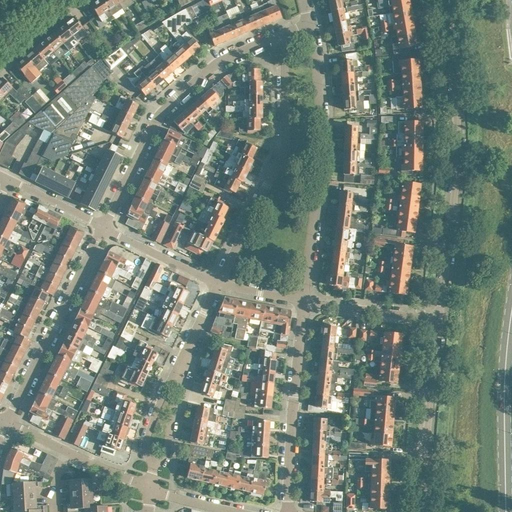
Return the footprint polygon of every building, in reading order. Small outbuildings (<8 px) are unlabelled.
[(101,0),(98,0),(90,5),(98,17),(94,19),(100,28),(104,25),(102,23),(112,16),(101,0)] [(116,0),(101,0),(112,16),(122,9),(118,3),(116,0)] [(116,0),(118,3),(122,9),(123,10),(134,3),(131,0),(116,0)] [(205,0),(187,9),(186,10),(191,20),(193,23),(192,20),(213,10),(211,5),(207,0),(205,0)] [(281,18),(273,0),(272,0),(267,2),(267,3),(263,5),(270,23),(281,18)] [(327,0),(330,11),(357,5),(356,1),(348,3),(347,0),(327,0)] [(376,0),(378,9),(389,7),(391,6),(393,14),(410,11),(408,0),(397,0),(376,0)] [(259,27),(270,23),(263,5),(252,10),(252,11),(259,27)] [(330,11),(333,23),(345,21),(343,13),(358,10),(357,5),(330,11)] [(177,42),(190,56),(200,48),(191,38),(187,33),(181,37),(176,31),(185,23),(187,27),(193,23),(191,20),(186,10),(162,24),(164,26),(178,42),(177,42)] [(259,27),(252,11),(245,14),(247,18),(242,20),(247,32),(259,27)] [(391,26),(412,22),(410,11),(393,14),(394,20),(379,23),(380,28),(387,26),(391,26)] [(237,37),(247,32),(242,20),(239,13),(232,16),(230,22),(232,25),(237,37)] [(88,35),(74,17),(64,25),(78,43),(88,35)] [(335,34),(351,31),(356,30),(355,28),(355,26),(350,28),(349,26),(346,27),(345,21),(333,23),(335,34)] [(397,37),(414,34),(412,22),(391,26),(392,30),(395,30),(397,37)] [(162,24),(152,30),(154,33),(164,26),(162,24)] [(214,46),(225,42),(220,29),(218,24),(213,26),(215,32),(209,34),(214,46)] [(64,25),(54,33),(69,52),(70,53),(80,45),(78,43),(64,25)] [(220,29),(225,42),(237,37),(232,25),(220,29)] [(363,41),(369,39),(367,29),(356,31),(357,35),(362,34),(363,41)] [(152,30),(141,36),(143,39),(144,39),(147,44),(157,36),(154,33),(152,30)] [(351,31),(335,34),(338,47),(340,46),(341,52),(354,50),(353,44),(350,44),(348,37),(352,36),(351,31)] [(54,33),(44,41),(55,54),(59,50),(64,56),(69,52),(54,33)] [(397,37),(390,38),(391,52),(393,51),(393,55),(410,53),(409,47),(416,46),(415,40),(416,40),(415,35),(414,35),(414,34),(397,37)] [(107,36),(102,40),(112,52),(116,49),(107,36)] [(143,39),(141,36),(130,43),(134,47),(143,39)] [(107,55),(112,52),(102,40),(98,43),(107,55)] [(50,58),(55,54),(44,41),(34,49),(48,65),(52,61),(50,58)] [(181,64),(190,56),(177,42),(169,50),(181,64)] [(158,56),(160,58),(172,72),(181,64),(169,50),(165,46),(160,50),(162,52),(158,56)] [(111,71),(127,57),(119,47),(116,49),(112,52),(107,55),(102,59),(95,65),(92,67),(103,82),(106,79),(110,83),(114,80),(110,76),(113,73),(111,71)] [(34,49),(25,57),(39,73),(48,65),(34,49)] [(341,73),(372,71),(371,67),(360,67),(357,67),(356,53),(345,55),(346,61),(340,61),(341,73)] [(419,73),(418,60),(411,61),(410,55),(392,57),(393,74),(401,74),(419,73)] [(163,80),(172,72),(160,58),(158,56),(149,64),(163,80)] [(25,57),(15,66),(31,83),(40,75),(39,73),(25,57)] [(84,71),(85,72),(92,67),(95,65),(91,60),(86,64),(85,63),(81,67),(84,71)] [(143,67),(139,70),(154,88),(163,80),(149,64),(149,63),(144,68),(143,67)] [(78,109),(82,105),(92,96),(100,88),(103,82),(92,67),(85,72),(86,73),(63,92),(78,109)] [(76,79),(84,71),(81,67),(72,74),(76,79)] [(242,82),(259,82),(259,70),(256,69),(256,67),(247,67),(247,76),(242,76),(242,82)] [(145,96),(154,88),(139,70),(134,75),(137,79),(131,84),(135,88),(136,87),(141,92),(145,96)] [(372,71),(341,73),(342,86),(357,84),(356,79),(362,78),(361,77),(372,76),(372,83),(373,83),(375,83),(374,72),(374,71),(372,71)] [(419,84),(419,73),(401,74),(402,80),(399,81),(399,82),(399,86),(419,84)] [(66,87),(76,79),(72,74),(63,82),(66,87)] [(232,84),(225,76),(221,80),(227,87),(232,84)] [(24,100),(2,78),(0,80),(0,93),(5,99),(8,95),(19,105),(24,100)] [(219,81),(210,89),(209,91),(206,93),(201,97),(212,110),(222,102),(218,98),(222,96),(222,90),(225,88),(219,81)] [(66,87),(63,82),(53,90),(57,95),(66,87)] [(245,87),(245,94),(261,94),(261,82),(259,82),(242,82),(235,82),(233,82),(233,86),(239,86),(239,87),(245,87)] [(357,84),(342,86),(342,97),(358,96),(357,84)] [(401,98),(403,97),(420,96),(419,84),(399,86),(400,92),(401,92),(401,98)] [(28,123),(18,131),(25,136),(26,134),(29,136),(34,126),(43,130),(38,139),(47,144),(51,135),(52,134),(78,109),(63,92),(28,123)] [(31,97),(41,108),(46,104),(36,92),(31,97)] [(233,107),(261,107),(261,94),(245,94),(245,100),(239,100),(239,101),(228,101),(228,107),(233,107)] [(24,103),(34,115),(41,108),(31,97),(31,96),(25,102),(24,103)] [(82,105),(90,109),(95,97),(92,96),(82,105)] [(121,97),(116,108),(133,116),(138,105),(133,103),(136,99),(129,96),(127,100),(121,97)] [(363,101),(359,101),(358,96),(342,97),(343,110),(355,109),(355,111),(363,110),(363,101)] [(421,108),(420,96),(403,97),(401,98),(395,98),(396,110),(414,109),(421,108)] [(216,114),(212,110),(201,97),(192,106),(200,115),(205,111),(211,118),(213,117),(217,122),(220,119),(216,114)] [(52,134),(51,135),(62,139),(72,145),(72,144),(88,113),(88,112),(90,109),(82,105),(78,109),(52,134)] [(187,109),(183,114),(194,127),(197,130),(202,126),(196,119),(200,115),(192,106),(191,106),(187,109)] [(242,112),(242,119),(248,118),(248,119),(259,119),(261,119),(261,107),(233,107),(233,110),(239,110),(239,112),(242,112)] [(115,108),(109,118),(115,121),(116,121),(127,127),(133,116),(116,108),(115,108)] [(125,132),(127,127),(116,121),(115,121),(109,118),(90,109),(88,112),(88,113),(106,121),(102,129),(122,138),(122,137),(125,137),(127,134),(125,132)] [(219,111),(216,114),(220,119),(224,116),(219,111)] [(9,120),(12,123),(19,129),(27,121),(18,112),(9,120)] [(184,135),(189,130),(189,131),(194,127),(183,114),(171,123),(169,128),(184,135)] [(259,131),(259,119),(248,119),(248,118),(242,119),(242,123),(239,123),(239,132),(241,133),(246,133),(256,133),(256,131),(259,131)] [(397,133),(397,134),(421,135),(422,123),(398,122),(398,133),(397,133)] [(12,123),(5,131),(11,136),(19,129),(12,123)] [(345,126),(344,139),(360,139),(370,139),(372,139),(373,135),(356,134),(357,127),(345,126)] [(164,139),(176,145),(186,150),(189,145),(184,143),(186,138),(181,136),(168,130),(164,139)] [(205,140),(208,143),(216,133),(213,130),(203,138),(205,140)] [(0,135),(0,141),(2,143),(3,143),(11,136),(5,131),(0,135)] [(18,131),(13,136),(21,142),(25,136),(18,131)] [(231,140),(233,134),(220,132),(217,135),(216,137),(231,140)] [(421,147),(421,135),(397,134),(397,140),(390,140),(390,146),(396,146),(421,147)] [(51,160),(67,156),(72,145),(62,139),(51,135),(47,144),(44,148),(42,153),(40,158),(37,163),(36,165),(51,160)] [(13,136),(5,142),(16,147),(21,142),(13,136)] [(38,139),(36,144),(44,148),(47,144),(38,139)] [(176,145),(164,139),(159,149),(171,155),(176,145)] [(239,139),(233,151),(237,154),(238,153),(251,160),(257,149),(254,147),(254,145),(246,141),(241,139),(239,139)] [(344,139),(344,150),(359,151),(360,143),(360,139),(344,139)] [(13,152),(16,147),(5,142),(3,147),(13,152)] [(33,149),(42,153),(44,148),(36,144),(33,149)] [(101,160),(116,168),(122,157),(115,153),(118,147),(112,144),(109,150),(107,149),(101,160)] [(202,146),(197,156),(200,157),(203,158),(207,149),(202,146)] [(396,159),(398,159),(421,159),(421,147),(396,146),(396,159)] [(1,152),(6,154),(11,157),(13,152),(3,147),(1,152)] [(226,148),(224,153),(229,155),(226,162),(236,166),(247,172),(248,171),(250,172),(253,167),(250,166),(253,160),(251,160),(238,153),(237,154),(233,151),(226,148)] [(33,149),(31,154),(40,158),(42,153),(33,149)] [(154,158),(167,165),(171,155),(159,149),(154,158)] [(344,150),(343,162),(371,163),(371,158),(359,158),(359,151),(344,150)] [(177,158),(182,160),(186,162),(187,158),(184,156),(184,155),(179,153),(177,158)] [(1,165),(6,168),(11,157),(6,154),(1,165)] [(31,154),(28,159),(37,163),(40,158),(31,154)] [(189,164),(196,166),(200,157),(197,156),(194,154),(189,164)] [(11,170),(16,159),(11,157),(6,168),(11,170)] [(154,158),(149,168),(172,179),(175,174),(170,172),(172,167),(167,165),(154,158)] [(26,164),(29,166),(35,168),(36,165),(37,163),(28,159),(26,164)] [(401,175),(412,175),(412,171),(421,171),(421,159),(398,159),(398,166),(401,166),(401,175)] [(96,171),(111,179),(116,168),(101,160),(96,171)] [(242,183),(247,172),(236,166),(226,162),(226,161),(222,168),(219,167),(217,171),(240,182),(242,183)] [(343,162),(343,175),(344,175),(354,175),(355,175),(355,174),(358,174),(359,167),(371,167),(371,163),(343,162)] [(24,177),(29,166),(26,164),(24,163),(19,174),(18,173),(18,174),(24,177)] [(201,163),(196,173),(200,175),(204,168),(214,173),(215,170),(207,166),(201,163)] [(32,173),(35,168),(29,166),(24,177),(29,179),(30,178),(32,173)] [(30,178),(29,179),(35,182),(46,187),(53,173),(42,167),(38,176),(32,173),(30,178)] [(149,168),(145,178),(157,184),(163,187),(166,182),(176,187),(174,191),(182,195),(186,186),(172,179),(149,168)] [(111,179),(96,171),(91,182),(105,190),(111,179)] [(235,193),(240,182),(217,171),(214,176),(217,178),(214,185),(217,187),(222,189),(231,194),(232,192),(235,193)] [(46,187),(57,193),(64,178),(53,173),(46,187)] [(361,175),(360,184),(373,185),(374,176),(361,175)] [(194,176),(192,181),(205,187),(207,182),(194,176)] [(64,178),(57,193),(68,198),(75,184),(64,178)] [(140,187),(152,193),(155,188),(157,184),(145,178),(140,187)] [(202,193),(205,187),(192,181),(189,187),(202,193)] [(85,193),(100,200),(105,190),(91,182),(85,193)] [(395,187),(394,194),(398,195),(418,197),(420,185),(400,182),(399,187),(395,187)] [(135,197),(148,203),(152,193),(140,187),(135,197)] [(358,194),(341,192),(339,204),(355,206),(360,206),(367,207),(367,202),(361,201),(361,200),(357,200),(358,194)] [(85,193),(80,204),(95,211),(100,200),(85,193)] [(397,202),(397,206),(417,209),(418,197),(398,195),(397,202)] [(28,212),(33,203),(26,200),(24,203),(12,197),(8,206),(27,216),(28,214),(29,215),(30,213),(28,212)] [(135,197),(131,206),(148,215),(149,215),(154,217),(157,212),(152,210),(154,206),(148,203),(135,197)] [(207,212),(208,213),(222,219),(228,208),(225,206),(226,204),(211,197),(207,205),(209,206),(207,212)] [(192,205),(183,200),(179,207),(189,212),(192,205)] [(355,206),(339,204),(338,216),(349,217),(350,210),(354,211),(355,206)] [(27,216),(8,206),(3,215),(18,222),(20,217),(31,222),(34,215),(30,213),(29,215),(28,214),(27,216)] [(39,206),(37,210),(34,214),(31,222),(30,224),(34,226),(33,229),(38,231),(42,224),(43,225),(50,212),(39,206)] [(148,215),(131,206),(126,216),(129,217),(126,224),(140,231),(148,215)] [(396,211),(395,219),(415,221),(417,209),(397,206),(396,211)] [(61,217),(50,212),(43,225),(45,225),(41,233),(45,235),(47,240),(50,239),(51,237),(55,230),(59,222),(61,217)] [(186,215),(180,212),(176,221),(182,223),(186,215)] [(208,213),(203,224),(218,231),(224,220),(222,219),(208,213)] [(15,227),(18,222),(3,215),(0,221),(0,224),(30,239),(28,233),(24,231),(15,227)] [(169,224),(172,217),(166,215),(163,221),(169,224)] [(338,216),(336,228),(356,230),(363,231),(365,231),(368,232),(369,226),(364,225),(361,225),(360,224),(357,224),(356,224),(356,218),(349,217),(338,216)] [(372,228),(371,234),(404,238),(405,232),(414,233),(415,221),(395,219),(394,225),(394,231),(372,228)] [(169,224),(163,221),(160,220),(151,239),(160,243),(169,224)] [(213,242),(218,231),(203,224),(197,221),(192,231),(202,236),(211,241),(213,242)] [(65,225),(59,222),(55,230),(79,242),(84,233),(72,227),(74,223),(70,222),(68,225),(70,226),(68,230),(64,228),(65,225)] [(173,250),(176,243),(181,232),(191,237),(185,248),(192,252),(200,256),(201,252),(206,254),(210,247),(209,246),(211,241),(202,236),(192,231),(175,223),(164,245),(173,250)] [(0,235),(9,240),(16,244),(18,239),(28,244),(30,239),(0,224),(0,235)] [(356,230),(336,228),(335,239),(352,242),(352,241),(355,241),(356,230)] [(33,241),(37,234),(29,230),(32,240),(33,241)] [(65,239),(63,245),(75,251),(79,242),(55,230),(51,237),(53,238),(54,236),(61,239),(62,238),(65,239)] [(0,235),(0,247),(4,249),(9,240),(0,235)] [(394,250),(393,257),(410,260),(412,247),(401,246),(402,240),(371,236),(370,247),(394,250)] [(352,242),(335,239),(333,252),(348,253),(349,249),(351,249),(352,242)] [(39,244),(71,260),(75,251),(63,245),(60,250),(48,244),(48,241),(47,242),(39,244)] [(66,269),(71,260),(39,244),(35,245),(33,249),(41,253),(43,250),(50,254),(48,259),(66,269)] [(17,256),(24,259),(29,250),(22,246),(17,255),(17,256)] [(4,249),(0,247),(0,257),(2,253),(10,257),(12,253),(4,249)] [(108,251),(103,262),(121,270),(126,260),(108,251)] [(348,253),(333,252),(332,263),(344,265),(348,265),(349,258),(364,260),(365,256),(365,255),(360,255),(353,254),(348,253)] [(15,254),(11,264),(14,265),(20,268),(24,259),(17,256),(17,255),(15,254)] [(29,257),(27,260),(32,263),(38,266),(40,262),(29,257)] [(389,269),(409,271),(410,260),(393,257),(392,264),(389,264),(389,269)] [(40,267),(62,278),(66,269),(48,259),(45,264),(42,263),(40,267)] [(145,259),(136,278),(142,280),(151,261),(145,259)] [(98,271),(111,277),(116,280),(118,274),(129,280),(131,275),(121,270),(103,262),(98,271)] [(344,265),(332,263),(330,275),(345,277),(357,278),(357,273),(343,271),(344,265)] [(167,297),(183,304),(188,293),(184,291),(185,289),(171,282),(167,290),(155,284),(163,267),(156,264),(145,286),(151,288),(150,289),(152,289),(162,295),(162,294),(167,296),(167,297)] [(57,287),(62,278),(40,267),(35,276),(57,287)] [(383,280),(390,281),(407,283),(409,271),(389,269),(385,268),(378,267),(377,273),(384,274),(383,280)] [(0,269),(0,278),(2,275),(8,279),(6,283),(11,286),(15,277),(10,274),(4,271),(0,269)] [(94,281),(106,287),(111,277),(98,271),(94,281)] [(28,283),(32,285),(48,294),(53,296),(57,287),(35,276),(33,281),(20,275),(18,278),(20,279),(28,283)] [(179,275),(176,281),(186,286),(189,280),(179,275)] [(345,277),(330,275),(330,277),(327,276),(326,284),(329,285),(334,286),(333,290),(340,290),(341,287),(348,288),(348,283),(354,283),(354,288),(360,289),(362,279),(357,279),(357,278),(345,277)] [(142,280),(136,278),(135,277),(131,287),(137,290),(142,280)] [(26,293),(32,296),(44,302),(48,294),(32,285),(28,283),(20,279),(18,278),(16,282),(28,288),(26,293)] [(366,280),(365,290),(372,291),(373,281),(366,280)] [(89,290),(102,296),(107,299),(110,293),(115,296),(117,292),(106,287),(94,281),(89,290)] [(406,295),(407,283),(390,281),(389,288),(375,286),(375,291),(386,293),(406,295)] [(0,291),(7,295),(8,291),(0,286),(0,291)] [(145,286),(140,297),(147,300),(152,289),(150,289),(151,288),(145,286)] [(11,292),(9,296),(14,298),(18,289),(14,287),(11,292)] [(89,290),(84,300),(107,311),(123,319),(127,309),(122,306),(112,301),(109,306),(105,304),(107,299),(102,296),(89,290)] [(132,299),(135,294),(129,291),(126,297),(132,299)] [(40,311),(44,302),(32,296),(26,293),(24,292),(19,301),(40,311)] [(35,320),(40,311),(19,301),(14,298),(9,296),(7,301),(19,306),(17,311),(35,320)] [(125,300),(122,306),(127,309),(132,299),(126,297),(125,300)] [(161,307),(165,309),(177,315),(183,304),(167,297),(161,307)] [(224,298),(210,331),(221,336),(225,327),(232,328),(232,324),(236,300),(224,298)] [(84,300),(80,309),(93,316),(97,318),(100,313),(105,315),(107,311),(84,300)] [(243,341),(247,319),(250,303),(236,300),(232,324),(237,325),(236,328),(234,339),(243,341)] [(137,302),(134,308),(142,312),(145,305),(137,302)] [(247,319),(261,322),(264,306),(250,303),(247,319)] [(264,306),(261,322),(259,331),(273,333),(278,308),(264,306)] [(283,335),(288,335),(291,311),(278,308),(273,333),(280,335),(283,335)] [(31,329),(35,320),(17,311),(14,316),(10,315),(11,313),(3,309),(0,314),(31,329)] [(80,309),(74,321),(88,327),(99,333),(107,337),(112,339),(114,335),(95,325),(96,324),(90,322),(93,316),(80,309)] [(158,313),(156,318),(160,320),(172,326),(174,321),(176,322),(178,317),(177,316),(177,315),(165,309),(163,315),(158,313)] [(31,329),(0,314),(0,319),(10,324),(8,329),(18,334),(26,338),(31,329)] [(152,322),(147,331),(154,334),(161,337),(162,335),(166,338),(167,336),(168,337),(171,332),(169,331),(172,326),(160,320),(158,325),(152,322)] [(85,333),(88,327),(74,321),(69,332),(94,344),(96,340),(90,337),(85,333)] [(125,327),(135,331),(137,326),(128,321),(125,327)] [(323,335),(334,336),(342,337),(345,337),(345,335),(342,335),(343,327),(324,325),(324,326),(321,325),(320,334),(323,334),(323,335)] [(130,341),(135,331),(125,327),(120,336),(130,341)] [(383,338),(382,345),(400,347),(401,335),(370,331),(369,337),(376,338),(376,337),(381,337),(383,338)] [(69,332),(63,343),(82,352),(85,345),(105,355),(107,351),(102,348),(94,344),(69,332)] [(18,334),(14,343),(26,349),(31,341),(26,338),(18,334)] [(334,336),(323,335),(321,347),(354,351),(355,345),(334,343),(334,336)] [(248,348),(255,349),(257,337),(249,336),(247,347),(248,348)] [(112,339),(107,337),(102,348),(107,351),(113,339),(112,339)] [(255,349),(265,350),(266,345),(267,339),(257,337),(255,349)] [(0,345),(0,347),(22,358),(26,349),(14,343),(4,338),(0,345)] [(286,349),(287,349),(287,342),(282,341),(276,340),(276,347),(286,348),(286,349)] [(139,341),(133,355),(136,356),(135,358),(151,365),(154,359),(155,360),(157,355),(156,354),(156,353),(152,351),(153,349),(146,346),(147,344),(139,341)] [(102,362),(82,352),(63,343),(58,354),(76,363),(79,364),(82,358),(91,362),(88,369),(96,373),(102,362)] [(232,346),(216,343),(211,359),(228,364),(237,367),(239,362),(234,361),(234,360),(228,358),(232,346)] [(367,356),(399,359),(400,347),(382,345),(382,352),(367,351),(367,356)] [(0,352),(7,356),(5,361),(18,367),(22,358),(0,347),(0,352)] [(114,348),(112,347),(106,357),(114,361),(120,350),(118,350),(114,348)] [(355,351),(354,351),(321,347),(320,359),(336,361),(337,353),(355,355),(355,354),(355,351)] [(264,358),(263,358),(262,365),(253,364),(253,365),(247,365),(246,369),(257,370),(274,372),(275,367),(277,367),(277,362),(275,361),(276,354),(276,353),(265,350),(264,358)] [(58,354),(53,363),(71,372),(76,363),(58,354)] [(381,362),(380,369),(397,371),(399,359),(367,356),(362,355),(362,360),(381,362)] [(0,369),(13,376),(18,367),(5,361),(0,358),(0,369)] [(135,358),(130,369),(146,376),(151,365),(135,358)] [(228,364),(211,359),(207,371),(220,375),(227,377),(227,375),(224,374),(226,368),(231,370),(231,369),(237,371),(239,367),(237,367),(228,364)] [(336,361),(320,359),(319,371),(340,373),(340,368),(335,368),(336,361)] [(48,373),(61,379),(66,382),(71,372),(53,363),(48,373)] [(120,364),(118,366),(125,369),(119,382),(128,385),(128,384),(135,387),(136,385),(140,387),(141,386),(142,387),(145,382),(143,381),(146,376),(130,369),(120,364)] [(13,376),(0,369),(0,381),(9,385),(13,376)] [(377,376),(376,381),(396,383),(397,371),(380,369),(379,376),(377,376)] [(205,370),(203,376),(206,377),(204,383),(220,388),(221,387),(232,390),(232,391),(237,392),(238,387),(227,384),(227,383),(225,382),(227,377),(220,375),(207,371),(205,370)] [(256,383),(273,384),(274,372),(257,370),(256,383)] [(340,373),(319,371),(317,383),(329,384),(337,385),(337,378),(345,379),(345,374),(340,373)] [(48,373),(43,382),(56,389),(61,379),(48,373)] [(98,374),(96,379),(107,384),(109,378),(98,374)] [(365,374),(364,386),(375,387),(376,381),(371,380),(372,375),(365,374)] [(87,392),(92,382),(83,378),(76,375),(71,384),(87,392)] [(96,379),(86,400),(90,402),(94,392),(107,397),(109,391),(105,389),(107,384),(96,379)] [(9,385),(0,381),(0,392),(4,394),(9,385)] [(43,382),(39,392),(51,398),(56,389),(43,382)] [(251,382),(250,394),(272,397),(273,384),(256,383),(251,382)] [(220,388),(204,383),(200,394),(212,398),(219,400),(221,393),(219,392),(220,388)] [(329,384),(317,383),(316,395),(348,399),(349,394),(328,391),(329,384)] [(353,389),(353,395),(373,397),(374,391),(353,389)] [(115,410),(131,416),(136,404),(131,403),(132,401),(125,398),(126,395),(115,391),(112,402),(117,404),(115,410)] [(52,411),(61,415),(73,421),(78,411),(67,406),(65,411),(54,406),(57,401),(51,398),(39,392),(34,402),(52,411)] [(248,394),(247,400),(254,401),(254,407),(270,409),(272,397),(250,394),(248,394)] [(348,399),(316,395),(315,407),(330,409),(331,401),(348,403),(348,399)] [(370,408),(371,408),(393,410),(394,398),(374,396),(374,401),(370,401),(370,408)] [(225,399),(224,406),(234,408),(236,399),(236,398),(232,397),(231,400),(225,399)] [(240,399),(236,399),(234,408),(233,412),(245,413),(245,407),(239,406),(240,399)] [(47,421),(52,411),(34,402),(29,412),(41,418),(47,421)] [(197,406),(195,418),(207,421),(215,422),(218,410),(197,406)] [(233,413),(233,412),(234,408),(224,406),(223,412),(228,412),(227,417),(232,418),(233,413)] [(104,407),(102,412),(111,415),(108,421),(128,428),(128,427),(130,427),(131,422),(130,421),(131,416),(115,410),(104,407)] [(370,420),(372,421),(392,422),(393,410),(371,408),(370,420)] [(64,440),(73,421),(61,415),(52,434),(64,440)] [(195,418),(192,430),(209,433),(219,436),(220,431),(213,429),(215,422),(207,421),(195,418)] [(314,419),(313,431),(334,432),(335,427),(325,427),(326,419),(314,419)] [(374,433),(391,434),(392,422),(372,421),(370,420),(356,419),(355,425),(374,426),(374,433)] [(83,423),(82,425),(87,427),(99,431),(100,431),(107,434),(124,439),(125,435),(127,435),(129,429),(127,428),(128,428),(108,421),(104,420),(101,427),(85,421),(83,423)] [(241,432),(252,433),(269,434),(269,421),(253,420),(252,426),(247,426),(247,428),(241,428),(241,432)] [(73,433),(69,442),(78,447),(87,427),(82,425),(78,423),(73,433)] [(192,430),(190,443),(202,445),(208,446),(210,439),(213,440),(213,439),(225,442),(226,437),(223,437),(219,436),(209,433),(192,430)] [(100,431),(97,439),(105,441),(101,451),(113,455),(115,450),(119,451),(120,451),(122,451),(124,445),(122,444),(123,440),(124,439),(107,434),(100,431)] [(228,438),(228,439),(235,439),(235,436),(240,436),(240,432),(230,431),(228,438)] [(313,431),(313,443),(329,444),(330,437),(341,438),(341,432),(334,432),(313,431)] [(251,445),(268,446),(269,434),(252,433),(251,445)] [(370,445),(390,447),(391,434),(374,433),(371,433),(370,445)] [(313,443),(312,455),(340,457),(340,451),(332,451),(332,444),(329,444),(313,443)] [(248,457),(267,458),(268,446),(251,445),(251,452),(248,451),(248,457)] [(190,464),(187,478),(200,481),(205,461),(200,460),(200,461),(197,461),(198,457),(192,456),(193,453),(206,456),(208,449),(189,446),(188,464),(190,464)] [(28,467),(31,462),(22,457),(23,454),(11,448),(6,458),(28,467)] [(39,471),(44,474),(50,476),(58,460),(47,454),(39,471)] [(312,455),(311,467),(328,467),(328,460),(346,461),(346,457),(340,457),(312,455)] [(1,484),(1,485),(12,485),(12,484),(16,473),(22,474),(24,470),(26,471),(28,467),(6,458),(3,470),(1,484)] [(366,472),(388,473),(389,460),(367,460),(366,460),(366,461),(366,472)] [(209,466),(209,464),(210,462),(205,461),(200,481),(213,484),(216,467),(209,466)] [(216,467),(213,484),(224,487),(228,469),(216,466),(216,467)] [(311,467),(311,479),(343,480),(343,476),(333,475),(333,468),(328,468),(328,467),(311,467)] [(228,469),(224,487),(236,489),(240,472),(228,469)] [(240,472),(236,489),(248,492),(252,475),(247,474),(247,472),(241,470),(240,472)] [(252,475),(248,492),(262,495),(266,482),(266,474),(254,471),(252,475)] [(357,484),(388,485),(388,473),(366,472),(366,479),(357,478),(357,484)] [(41,481),(41,482),(47,482),(50,476),(44,474),(41,481)] [(91,479),(62,481),(62,485),(69,485),(70,504),(63,505),(64,509),(92,507),(92,499),(91,499),(91,488),(91,479)] [(311,479),(310,491),(323,491),(323,486),(326,486),(326,484),(331,485),(331,484),(342,485),(343,480),(311,479)] [(41,482),(12,484),(12,485),(12,493),(13,493),(14,503),(13,503),(13,511),(16,511),(18,511),(46,510),(46,506),(36,506),(35,487),(41,486),(41,482)] [(370,496),(388,497),(388,485),(357,484),(356,490),(364,490),(364,489),(371,489),(370,496)] [(323,491),(310,491),(309,502),(321,502),(329,503),(329,498),(335,498),(335,501),(342,501),(342,492),(330,492),(323,491)] [(367,511),(376,511),(376,509),(387,509),(388,497),(370,496),(370,503),(367,503),(367,511)] [(332,511),(341,511),(342,503),(333,503),(332,511)]
